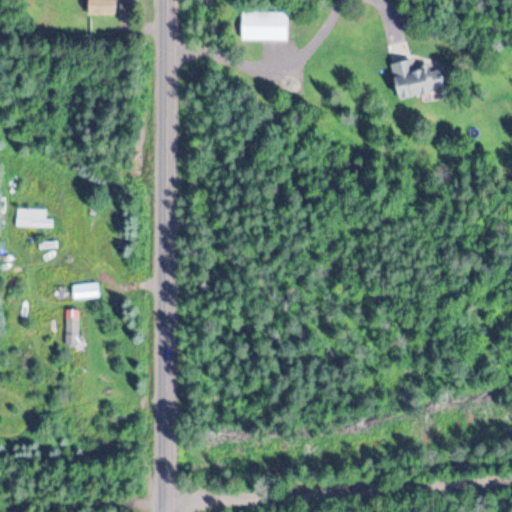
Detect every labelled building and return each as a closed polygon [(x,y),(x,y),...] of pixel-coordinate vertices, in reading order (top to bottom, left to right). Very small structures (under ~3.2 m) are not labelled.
[(86,0),(87,15),(120,13),(119,0),(86,0)] [(246,38),(246,11),(292,11),(292,38),(246,38)] [(396,97),(448,86),(443,62),(416,68),(413,56),(389,62),(396,97)] [(20,225),(55,225),(55,216),(50,216),(50,208),(20,208),(20,225)] [(104,297),(104,282),(75,282),(75,297),(104,297)] [(83,346),(83,307),(69,307),(69,346),(83,346)]
